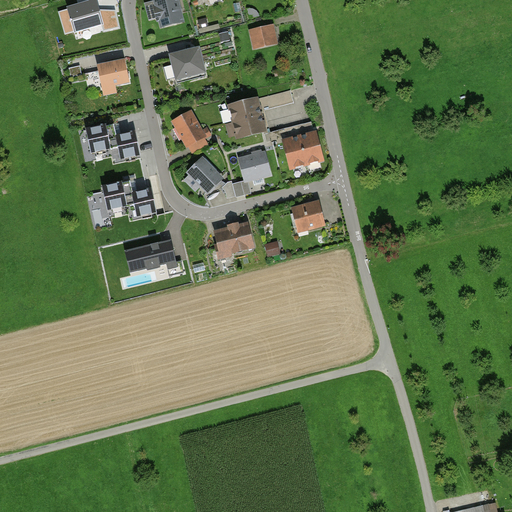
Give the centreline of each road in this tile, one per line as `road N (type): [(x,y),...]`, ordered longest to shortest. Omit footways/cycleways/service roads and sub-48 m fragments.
road 1 (track): [(0,461),(389,360)]
road 2 (residential): [(131,0),(167,187),(178,203),(215,213),(340,181)]
road 3 (residential): [(389,360),(340,181)]
road 4 (residential): [(340,181),(302,0)]
